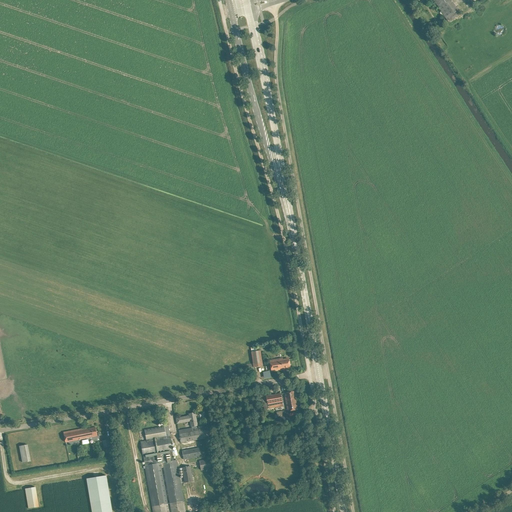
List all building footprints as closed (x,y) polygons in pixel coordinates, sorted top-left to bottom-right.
[(433,0),(448,22),(461,13),(452,0),(433,0)] [(257,351),(251,352),(253,363),(254,367),(263,365),(260,350),(257,351)] [(285,368),(290,367),(288,358),(283,359),(282,358),(270,360),(272,371),(283,369),(283,368),(285,367),(285,368)] [(253,363),(230,367),(231,372),(254,369),(254,367),(253,363)] [(298,409),(297,409),(295,398),(293,391),(286,393),(286,396),(285,396),(288,411),(298,410),(298,409)] [(283,406),(281,393),(262,397),(264,409),(283,406)] [(276,412),(277,415),(275,415),(275,419),(278,418),(278,419),(284,418),(283,410),(276,412)] [(189,416),(176,418),(177,424),(190,421),(191,427),(192,427),(192,428),(193,431),(198,430),(198,429),(205,428),(204,423),(198,424),(198,425),(197,425),(195,413),(189,414),(189,416)] [(173,450),(175,449),(175,447),(172,447),(169,430),(168,425),(145,429),(147,441),(141,442),(143,456),(145,465),(145,466),(153,511),(169,511),(161,468),(163,467),(171,511),(186,511),(177,460),(174,460),(172,450),(173,450)] [(86,429),(86,428),(64,432),(66,443),(97,436),(96,427),(86,429)] [(183,429),(179,430),(180,434),(179,434),(181,442),(205,438),(210,437),(209,428),(198,430),(193,431),(184,433),(183,429)] [(28,450),(27,445),(20,446),(23,463),(31,461),(28,450)] [(184,459),(187,459),(188,461),(190,461),(189,458),(203,456),(202,447),(182,451),(184,459)] [(216,468),(214,458),(200,461),(201,470),(216,468)] [(191,466),(182,468),(185,483),(193,481),(191,466)] [(87,479),(91,511),(112,511),(107,475),(87,479)] [(25,489),(28,508),(39,507),(36,487),(25,489)]
